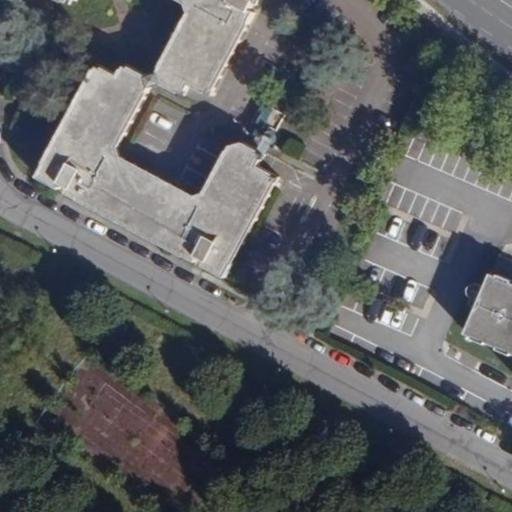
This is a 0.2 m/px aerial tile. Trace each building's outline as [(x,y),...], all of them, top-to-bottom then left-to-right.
[(58,0),(72,7),(76,0),(178,0),(190,6),(194,0),(195,0),(201,3),(204,12),(200,18),(194,16),(163,73),(149,78),(127,67),(123,78),(101,67),(58,147),(71,152),(67,160),(62,161),(49,165),(41,179),(64,191),(66,187),(73,191),(71,196),(200,264),(202,259),(210,263),(208,268),(230,280),(237,265),(231,248),(235,240),(247,247),(283,179),(263,169),(269,156),(247,144),(234,148),(210,196),(216,199),(212,206),(202,209),(201,208),(197,206),(200,199),(125,160),(122,166),(115,163),(112,153),(116,146),(122,151),(154,90),(165,86),(188,98),(194,87),(215,99),(259,14),(254,12),(258,5),(263,8),(267,0),(58,0)] [(194,0),(190,6),(194,16),(200,18),(204,12),(201,3),(195,0),(194,0)] [(416,72),(432,59),(424,49),(408,62),(416,72)] [(47,82),(29,73),(15,97),(34,107),(47,82)] [(125,160),(122,151),(116,146),(112,153),(115,163),(122,166),(125,160)] [(58,147),(49,165),(62,161),(67,160),(71,152),(58,147)] [(216,199),(210,196),(200,199),(197,206),(201,208),(202,209),(212,206),(216,199)] [(237,265),(247,247),(235,240),(231,248),(237,265)] [(511,263),(500,258),(468,336),(475,339),(474,342),(486,348),(487,345),(501,350),(501,353),(511,357),(511,263)]
